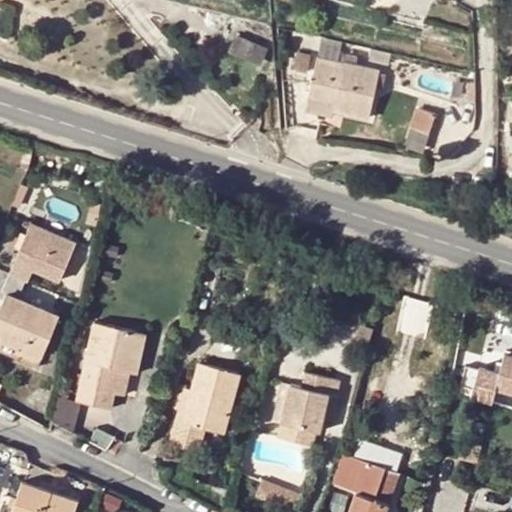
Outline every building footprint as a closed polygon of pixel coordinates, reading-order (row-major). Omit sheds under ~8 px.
[(511,0),(503,0),(502,13),(511,14),(511,0)] [(231,47),(249,54),(253,43),(252,42),(236,35),(231,47)] [(249,54),(255,57),(262,60),(266,49),(253,43),(249,54)] [(389,64),(391,52),(372,48),(370,60),(389,64)] [(318,56),(307,107),(333,113),(334,109),(368,116),(378,70),(318,56)] [(419,107),(413,126),(429,132),(434,112),(419,107)] [(30,222),(9,272),(24,278),(29,279),(35,266),(60,276),(75,239),(30,222)] [(2,290),(6,292),(16,297),(24,278),(9,272),(2,290)] [(0,307),(0,336),(42,355),(58,316),(16,297),(6,292),(0,307)] [(404,296),(401,333),(430,336),(433,299),(404,296)] [(362,319),(323,308),(319,324),(358,334),(362,319)] [(112,407),(116,392),(120,369),(132,372),(138,373),(147,332),(95,321),(77,400),(112,407)] [(42,355),(0,336),(0,350),(37,367),(42,355)] [(511,337),(504,336),(500,352),(511,355),(511,337)] [(494,370),(474,365),(473,367),(466,390),(489,397),(493,386),(511,391),(511,355),(500,352),(494,370)] [(240,371),(199,361),(192,388),(182,422),(176,420),(171,436),(202,444),(206,428),(223,432),(240,371)] [(467,387),(473,367),(461,363),(455,383),(467,387)] [(127,394),(132,372),(120,369),(116,392),(127,394)] [(291,383),(281,422),(278,436),(313,445),(317,431),(321,432),(324,418),(326,411),(332,412),(341,379),(306,371),(303,386),(291,383)] [(272,419),(281,422),(291,383),(282,381),(272,419)] [(186,385),(176,420),(182,422),(192,388),(186,385)] [(326,411),(324,418),(331,420),(332,412),(326,411)] [(481,443),(463,439),(459,457),(477,461),(481,443)] [(383,511),(398,471),(344,453),(334,484),(356,491),(348,511),(383,511)] [(204,502),(208,493),(212,485),(198,477),(188,493),(204,502)] [(72,511),(77,498),(21,480),(19,487),(36,495),(70,511),(72,511)] [(70,511),(36,495),(19,487),(11,511),(70,511)] [(223,511),(225,502),(208,493),(204,502),(223,511)]
